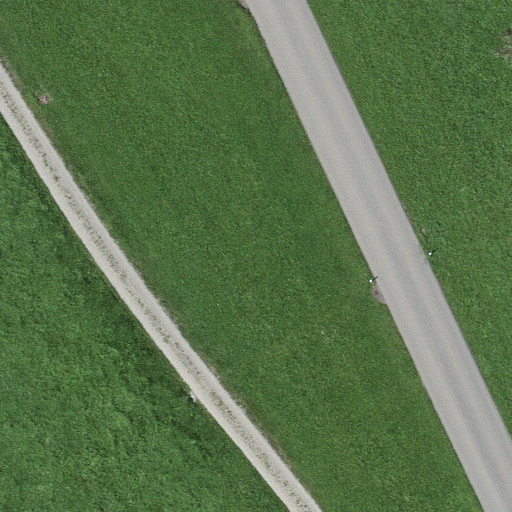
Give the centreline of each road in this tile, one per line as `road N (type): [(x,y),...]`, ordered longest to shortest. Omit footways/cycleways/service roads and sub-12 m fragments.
road 1 (tertiary): [(284,0),(511,502)]
road 2 (track): [(314,511),(0,100)]
